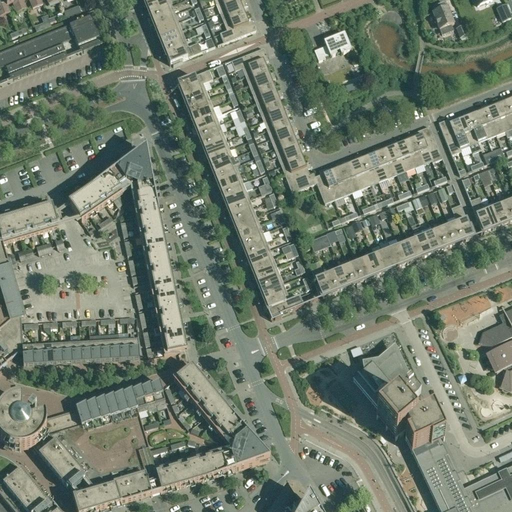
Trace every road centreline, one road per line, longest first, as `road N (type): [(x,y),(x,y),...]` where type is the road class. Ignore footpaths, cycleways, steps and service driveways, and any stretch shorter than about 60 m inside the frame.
road 1 (residential): [(511,86),(318,163),(268,38)]
road 2 (residential): [(139,97),(246,355)]
road 3 (residential): [(400,306),(465,447),(485,451),(511,438)]
road 4 (residential): [(0,153),(139,97)]
road 5 (residential): [(128,86),(0,138)]
road 6 (residential): [(511,237),(390,285)]
road 7 (residential): [(400,306),(511,261)]
